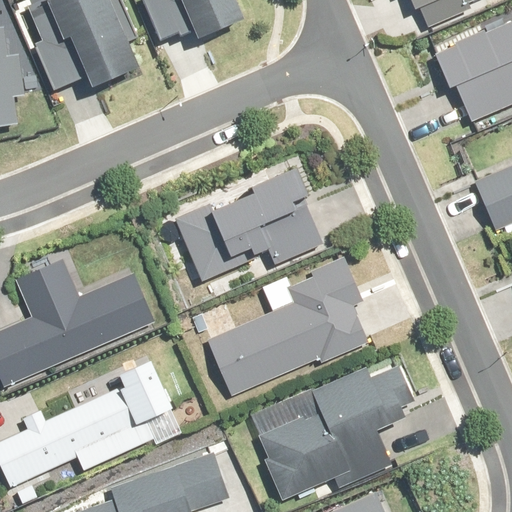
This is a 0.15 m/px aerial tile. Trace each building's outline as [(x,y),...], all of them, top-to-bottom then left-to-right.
[(140,69),(113,0),(64,0),(50,6),(62,37),(37,47),(55,94),(89,81),(92,88),(140,69)] [(243,23),(233,0),(143,0),(161,42),(194,29),(199,41),(243,23)] [(503,0),(398,0),(404,14),(420,7),(429,30),(475,12),(503,0)] [(511,23),(437,55),(451,89),(457,86),(472,123),(511,106),(511,23)] [(0,127),(19,125),(6,30),(0,30),(0,127)] [(511,225),(511,167),(477,182),(497,232),(511,225)] [(310,198),(299,172),(256,190),(258,195),(181,227),(204,282),(234,270),(230,261),(268,245),(276,265),(324,245),(305,200),(310,198)] [(87,297),(71,258),(19,280),(35,319),(0,334),(0,375),(6,389),(158,324),(138,275),(87,297)] [(360,297),(346,262),(286,285),(294,308),(211,341),(233,396),(372,343),(355,299),(360,297)] [(174,410),(153,361),(111,379),(116,390),(44,421),(38,407),(16,417),(23,432),(0,441),(0,461),(12,488),(80,459),(85,471),(156,441),(148,421),(174,410)] [(314,392),(322,414),(258,438),(282,502),(317,489),(319,494),(392,467),(378,432),(406,421),(401,405),(412,401),(397,361),(314,392)] [(197,511),(230,499),(213,455),(109,496),(111,502),(85,511),(197,511)] [(383,511),(376,496),(341,511),(383,511)]
